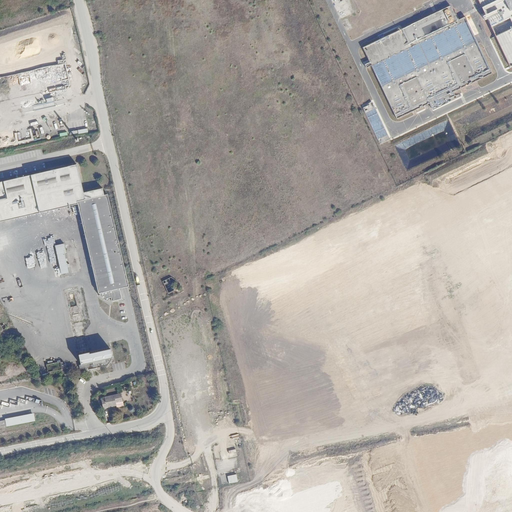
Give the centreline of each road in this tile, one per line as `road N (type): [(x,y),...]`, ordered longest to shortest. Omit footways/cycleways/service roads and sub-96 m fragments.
road 1 (unclassified): [(167,406),(75,0)]
road 2 (unclassified): [(0,454),(143,424),(167,406)]
road 3 (unclassified): [(181,511),(156,486),(154,469),(168,445),(167,406)]
